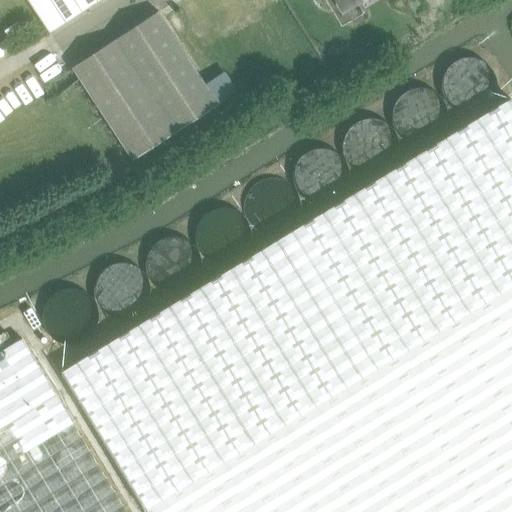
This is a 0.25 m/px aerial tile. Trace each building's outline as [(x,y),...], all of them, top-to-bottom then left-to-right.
[(101,0),(26,0),(49,34),(101,0)] [(159,11),(73,67),(134,161),(220,105),(159,11)] [(62,370),(148,511),(511,511),(511,101),(509,97),(62,370)] [(0,347),(11,341),(5,332),(0,334),(0,347)] [(127,511),(56,395),(22,339),(0,352),(0,511),(127,511)]
